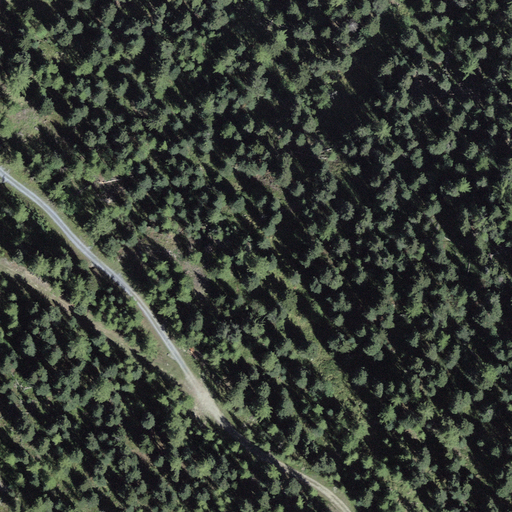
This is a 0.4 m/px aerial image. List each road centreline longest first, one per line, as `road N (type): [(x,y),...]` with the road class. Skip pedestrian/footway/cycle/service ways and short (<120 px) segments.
road 1 (track): [(166,359),(103,261),(74,245),(0,162)]
road 2 (track): [(329,511),(166,359)]
road 3 (track): [(0,266),(149,365),(166,359)]
